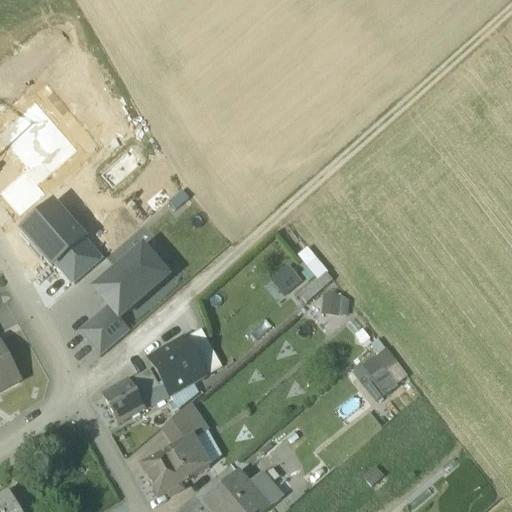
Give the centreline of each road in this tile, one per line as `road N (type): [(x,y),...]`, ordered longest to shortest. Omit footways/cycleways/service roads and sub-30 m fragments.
road 1 (track): [(511,10),(278,216)]
road 2 (residential): [(0,258),(74,396)]
road 3 (residential): [(74,396),(139,511)]
